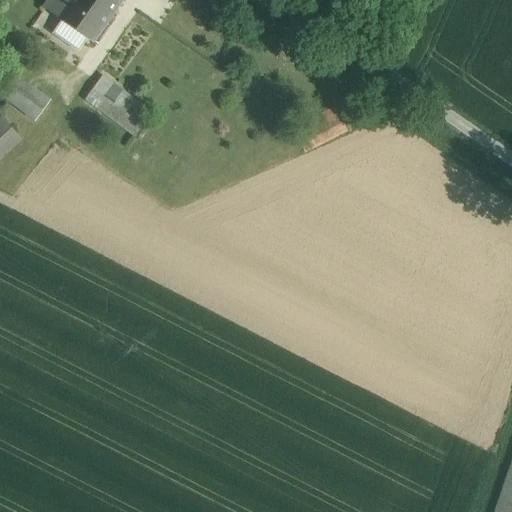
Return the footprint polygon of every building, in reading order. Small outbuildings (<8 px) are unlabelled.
[(109,0),(50,0),(45,8),(93,41),(118,6),(109,0)] [(147,44),(124,55),(131,70),(154,59),(147,44)] [(50,101),(11,73),(0,88),(0,95),(35,121),(50,101)] [(151,112),(102,76),(85,99),(134,136),(151,112)] [(336,109),(293,130),(304,152),(346,130),(336,109)] [(2,118),(0,119),(0,157),(21,138),(2,118)] [(511,511),(511,474),(499,511),(511,511)]
